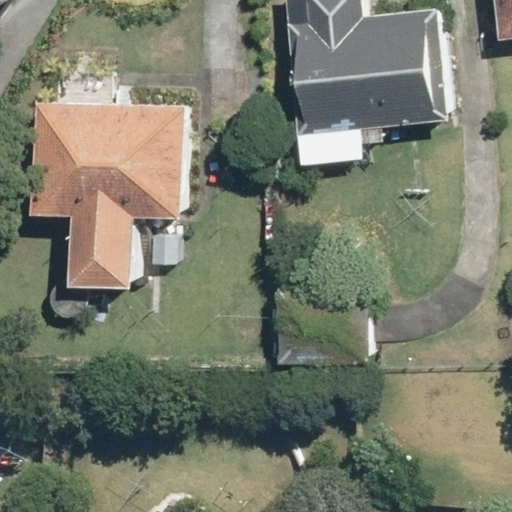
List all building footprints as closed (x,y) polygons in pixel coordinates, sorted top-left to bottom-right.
[(299,0),(312,128),(465,113),(453,0),(437,0),(375,6),(374,0),(299,0)] [(49,96),(47,207),(86,207),(85,277),(147,278),(148,208),(195,209),(197,98),(49,96)] [(161,220),(159,272),(205,274),(207,222),(161,220)] [(356,228),(346,226),(337,229),(330,237),(328,246),(331,256),(338,262),(348,264),(357,261),(364,254),(366,244),(363,235),(356,228)] [(288,287),(291,357),(383,352),(379,283),(288,287)]
